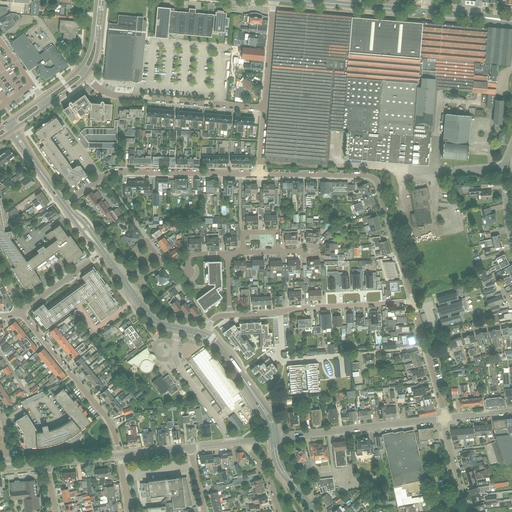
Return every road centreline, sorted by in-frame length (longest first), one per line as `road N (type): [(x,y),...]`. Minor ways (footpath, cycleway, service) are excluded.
road 1 (residential): [(413,301),(375,179),(259,174)]
road 2 (residential): [(64,204),(117,171),(259,174)]
road 3 (residential): [(264,107),(116,95),(85,76)]
road 4 (residential): [(230,315),(413,301)]
road 5 (residential): [(20,313),(105,415),(119,455)]
road 6 (residential): [(274,438),(444,418)]
road 7 (tertiary): [(427,12),(292,0)]
road 8 (residential): [(231,443),(174,357),(178,328)]
road 9 (tertiary): [(274,438),(257,400),(204,334)]
